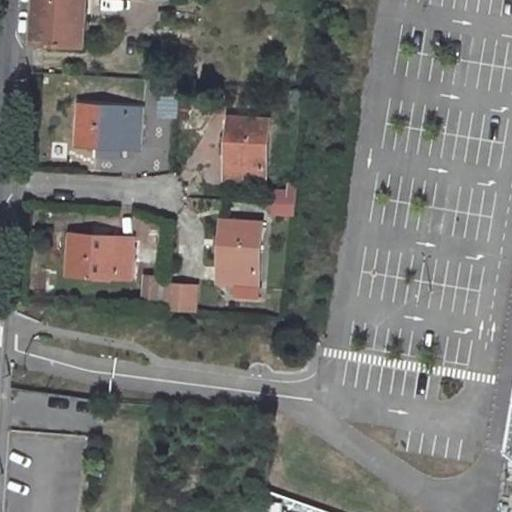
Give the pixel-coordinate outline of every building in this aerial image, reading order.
[(37,0),(34,43),(84,46),(87,0),(37,0)] [(141,110),(78,105),(75,146),(123,150),(124,146),(139,147),(141,110)] [(225,167),(228,167),(227,183),(263,185),(268,121),(228,119),(225,167)] [(293,205),(271,204),(270,215),(293,216),(293,205)] [(221,221),(217,268),(220,269),(218,286),(234,287),(233,298),(255,300),(260,224),(221,221)] [(133,242),(117,241),(118,238),(117,238),(117,229),(90,226),(89,236),(69,234),(67,275),(130,280),(133,242)] [(158,278),(143,277),(141,304),(156,305),(158,278)] [(196,288),(167,286),(165,312),(194,314),(196,288)]
